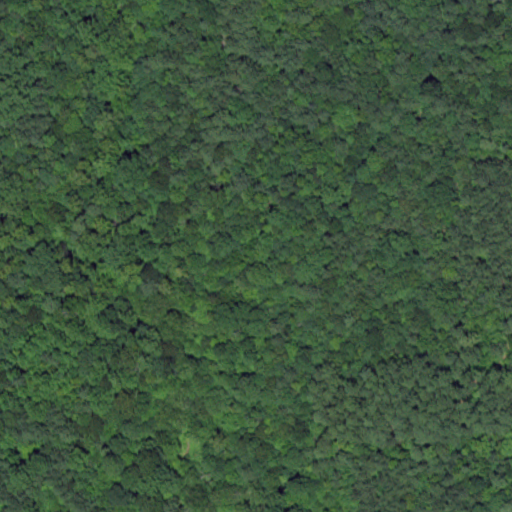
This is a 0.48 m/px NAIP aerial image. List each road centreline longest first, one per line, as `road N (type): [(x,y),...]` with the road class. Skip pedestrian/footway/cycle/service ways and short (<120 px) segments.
road 1 (residential): [(511,47),(0,1)]
road 2 (residential): [(498,50),(507,120),(505,363),(448,511)]
